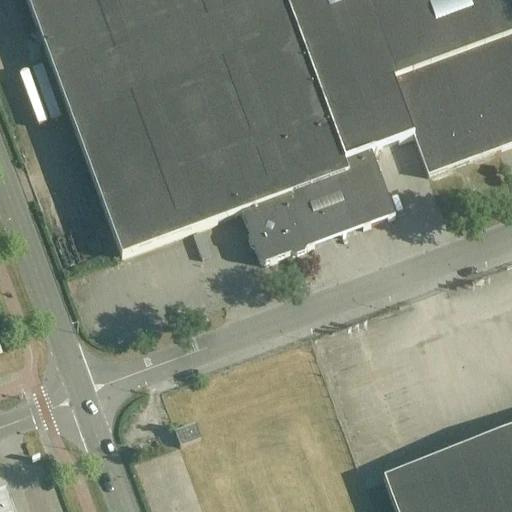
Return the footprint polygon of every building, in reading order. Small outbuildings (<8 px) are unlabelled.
[(418,142),(365,0),(24,0),(121,264),(241,219),(259,267),(264,270),(395,222),(372,159),(414,143),(418,142)] [(511,0),(365,0),(418,142),(414,143),(428,181),(511,150),(511,0)] [(196,429),(176,437),(181,451),(201,444),(196,429)] [(511,511),(511,435),(383,483),(393,511),(511,511)] [(0,511),(11,511),(6,498),(0,500),(0,511)]
